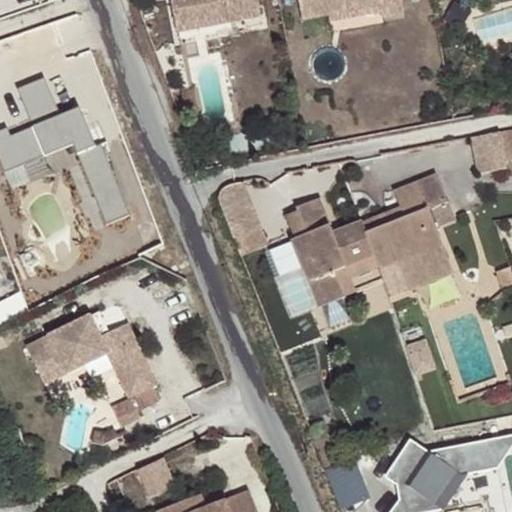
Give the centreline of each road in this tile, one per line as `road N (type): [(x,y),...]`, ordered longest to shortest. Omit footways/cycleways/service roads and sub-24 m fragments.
road 1 (unclassified): [(96,0),(261,397)]
road 2 (unclassified): [(261,397),(23,511)]
road 3 (unclassified): [(261,397),(309,511)]
